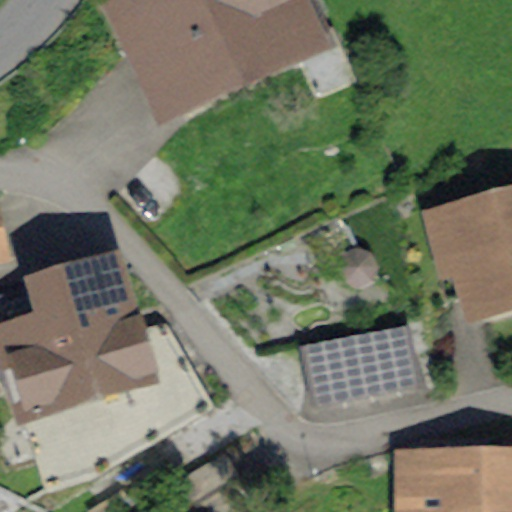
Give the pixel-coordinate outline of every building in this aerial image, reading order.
[(290,1),(289,0),(167,0),(125,19),(153,80),(166,74),(179,102),(296,48),(277,7),(290,1)] [(511,302),(511,204),(456,219),(480,311),(511,302)] [(134,339),(118,275),(50,295),(54,308),(42,311),(39,298),(2,309),(32,405),(22,407),(47,494),(88,482),(207,413),(160,331),(134,339)] [(409,327),(300,351),(314,413),(423,389),(409,327)] [(226,456),(180,484),(197,511),(236,511),(253,502),(226,456)] [(511,511),(511,478),(418,478),(418,511),(511,511)]
